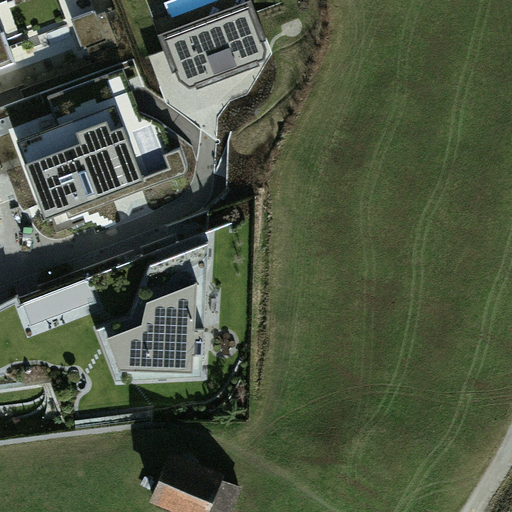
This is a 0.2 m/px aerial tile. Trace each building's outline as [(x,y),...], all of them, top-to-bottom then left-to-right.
[(249,7),(163,38),(179,81),(191,89),(262,61),(265,52),(249,7)] [(0,8),(0,82),(26,72),(0,8)] [(84,49),(105,40),(94,15),(73,24),(84,49)] [(114,106),(17,142),(45,217),(142,182),(114,106)] [(202,376),(208,241),(150,262),(131,314),(97,326),(116,379),(202,376)] [(18,293),(0,302),(0,388),(51,381),(18,293)] [(181,468),(162,506),(174,511),(237,511),(244,498),(181,468)]
